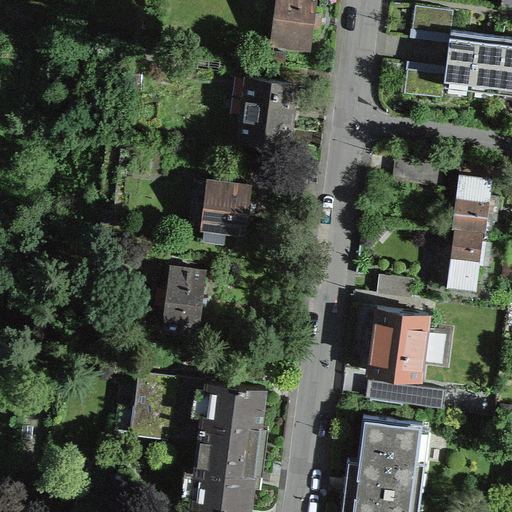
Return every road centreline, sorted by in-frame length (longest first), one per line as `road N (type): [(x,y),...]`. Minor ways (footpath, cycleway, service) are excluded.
road 1 (residential): [(348,117),(296,511)]
road 2 (residential): [(511,140),(348,117)]
